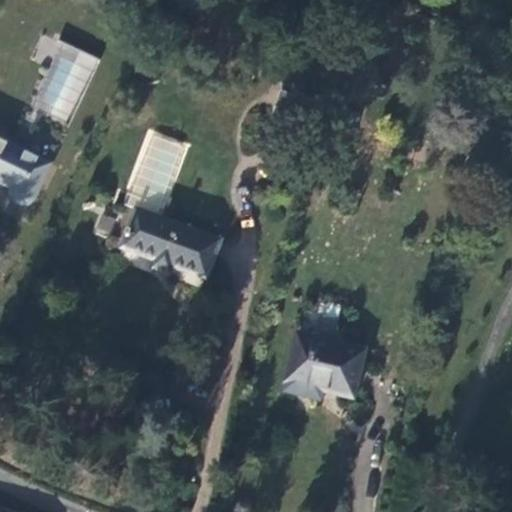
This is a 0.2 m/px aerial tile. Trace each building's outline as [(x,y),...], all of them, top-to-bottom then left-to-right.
[(298,118),(280,112),(266,158),(284,164),(298,118)] [(316,124),(298,118),(284,164),(302,171),(316,124)] [(30,201),(34,196),(50,162),(0,139),(0,178),(10,184),(9,192),(12,198),(17,203),(24,204),(30,201)] [(126,218),(138,224),(122,261),(203,298),(219,261),(161,235),(190,165),(157,151),(126,218)] [(99,214),(94,234),(110,237),(115,218),(99,214)] [(353,416),(362,368),(296,350),(286,393),(331,406),(331,410),(353,416)]
